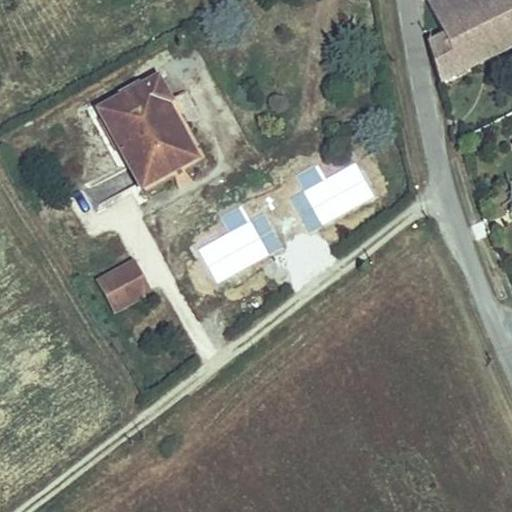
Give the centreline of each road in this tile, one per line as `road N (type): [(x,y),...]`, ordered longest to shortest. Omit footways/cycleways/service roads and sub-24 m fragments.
road 1 (unclassified): [(511,367),(445,195),(410,0)]
road 2 (unknown): [(332,0),(307,143),(297,161),(254,188)]
